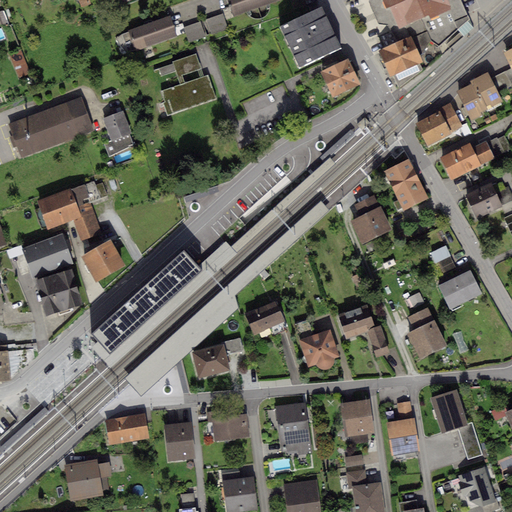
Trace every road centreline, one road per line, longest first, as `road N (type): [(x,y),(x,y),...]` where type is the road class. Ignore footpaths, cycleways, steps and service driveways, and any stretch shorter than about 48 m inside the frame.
road 1 (residential): [(0,393),(22,382),(271,157),(380,91)]
road 2 (residential): [(250,395),(115,405),(0,507)]
road 3 (residential): [(380,91),(511,314)]
road 4 (residential): [(412,381),(432,511)]
road 5 (residential): [(371,384),(389,511)]
road 6 (residential): [(371,384),(250,395)]
